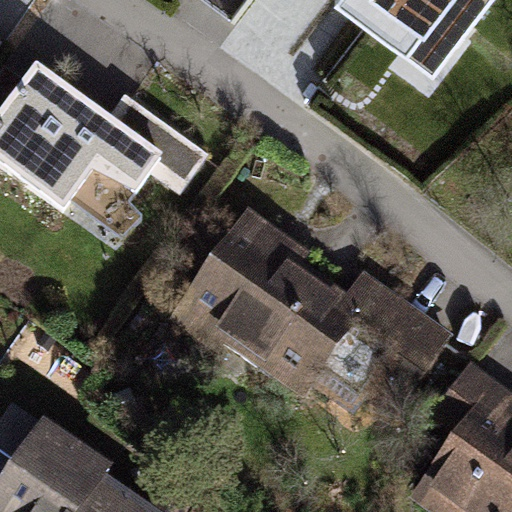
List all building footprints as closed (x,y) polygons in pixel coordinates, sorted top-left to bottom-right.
[(323,0),(323,1),(406,62),(452,0),(323,0)] [(36,69),(0,120),(0,179),(64,223),(87,190),(124,216),(179,137),(124,99),(110,120),(36,69)] [(246,211),(168,321),(295,410),(309,390),(348,417),(359,401),(388,422),(448,337),(357,273),(341,296),(307,271),(315,259),(246,211)] [(511,511),(511,401),(488,385),(407,501),(422,511),(511,511)] [(0,490),(0,511),(83,511),(102,485),(109,474),(43,429),(0,490)] [(141,511),(102,485),(83,511),(141,511)]
